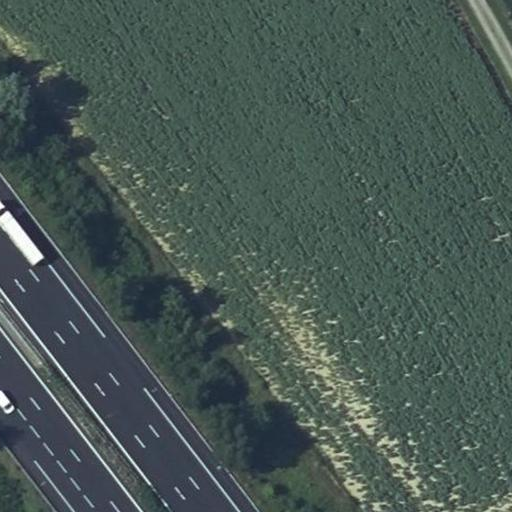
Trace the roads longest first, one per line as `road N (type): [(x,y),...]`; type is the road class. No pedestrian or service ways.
road 1 (motorway): [(205,511),(0,247)]
road 2 (motorway): [(0,373),(106,511)]
